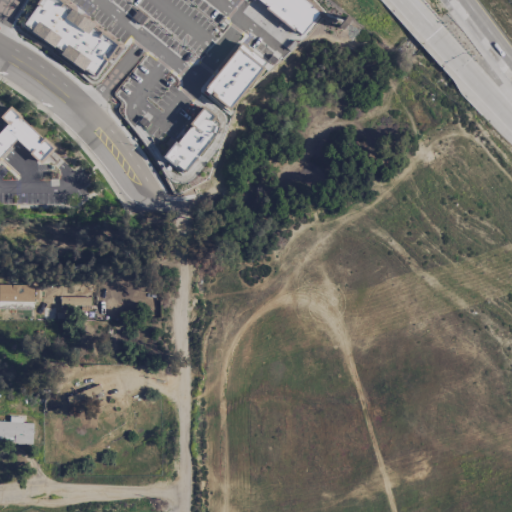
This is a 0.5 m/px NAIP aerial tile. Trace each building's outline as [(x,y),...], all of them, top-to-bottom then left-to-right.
[(36,0),(60,0),(69,6),(42,42),(19,24),(36,0)] [(306,0),(313,5),(312,7),(318,12),(299,34),(293,29),(292,31),(263,8),(264,6),(256,0),(306,0)] [(69,6),(94,24),(91,28),(67,60),(42,42),(69,6)] [(116,44),(99,32),(99,34),(74,66),(91,79),(116,44)] [(263,60),(237,42),(203,90),(229,108),(263,60)] [(9,104),(0,113),(0,118),(6,124),(0,130),(0,156),(15,141),(38,163),(54,147),(9,104)] [(202,106),(188,123),(190,125),(174,143),(194,158),(214,134),(216,123),(211,119),(214,115),(202,106)] [(174,143),(172,142),(162,156),(184,172),(194,158),(174,143)] [(33,285),(0,284),(0,301),(32,303),(33,285)] [(89,297),(60,297),(60,309),(89,309),(89,297)]
